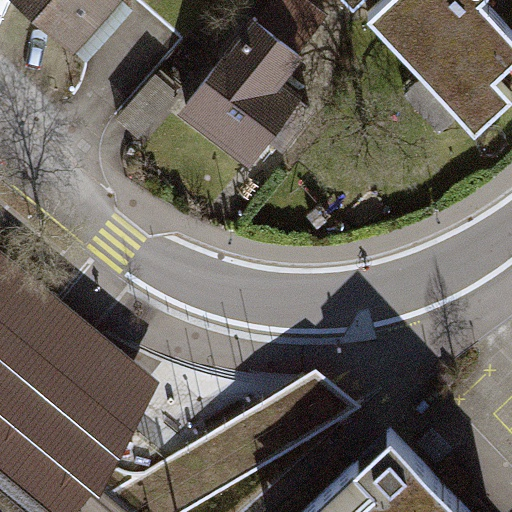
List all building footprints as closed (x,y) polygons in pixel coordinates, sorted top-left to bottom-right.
[(26,0),(73,40),(108,0),(26,0)] [(344,0),(356,12),(367,0),(344,0)] [(379,0),(365,14),(474,128),(511,94),(511,85),(498,70),(511,57),(511,29),(485,0),(379,0)] [(181,105),(247,155),(293,93),(274,79),(300,45),(252,10),(181,105)] [(0,324),(0,322),(25,292),(0,270),(0,347),(4,342),(0,338),(0,333),(4,328),(0,324)] [(0,460),(61,511),(72,511),(96,487),(101,490),(114,464),(35,397),(60,367),(133,427),(158,378),(37,278),(25,292),(0,322),(0,324),(4,328),(0,333),(0,338),(4,342),(0,347),(0,460)] [(114,464),(133,427),(60,367),(35,397),(114,464)] [(471,511),(391,428),(303,511),(471,511)]
